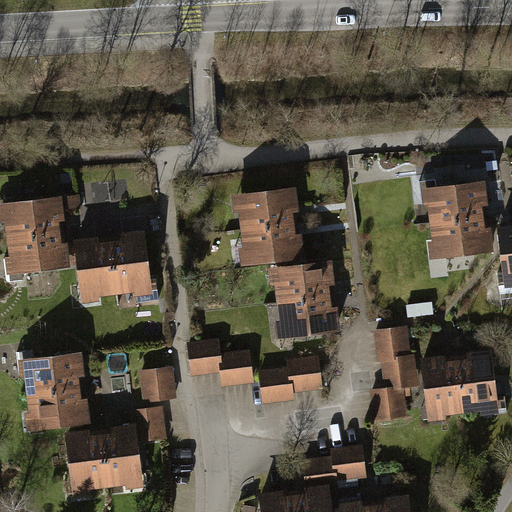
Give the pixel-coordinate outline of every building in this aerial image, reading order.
[(485,187),(422,194),(426,225),(489,217),(485,187)] [(294,193),(232,200),(236,232),(298,225),(294,193)] [(61,199),(0,206),(0,214),(3,242),(65,234),(61,199)] [(426,225),(430,259),(492,252),(489,217),(426,225)] [(236,232),(240,269),(303,262),(298,225),(236,232)] [(511,228),(500,229),(506,288),(511,286),(511,228)] [(65,234),(3,242),(8,277),(69,269),(65,234)] [(145,240),(109,243),(115,300),(150,297),(145,240)] [(109,243),(74,247),(79,304),(115,300),(109,243)] [(330,265),(267,275),(272,306),(335,296),(330,265)] [(272,306),(277,339),(340,329),(335,296),(272,306)] [(406,332),(375,336),(377,362),(409,358),(406,332)] [(218,345),(187,349),(192,381),(222,376),(218,345)] [(251,355),(221,360),(225,392),(256,387),(251,355)] [(78,357),(21,365),(25,398),(83,390),(78,357)] [(492,416),(486,357),(454,360),(459,419),(492,416)] [(412,394),(409,358),(377,362),(377,368),(383,367),(386,395),(406,395),(412,394)] [(315,359),(285,364),(290,396),(320,391),(315,359)] [(454,360),(422,364),(428,422),(459,419),(454,360)] [(285,368),(255,373),(260,405),(290,400),(285,368)] [(175,370),(141,375),(144,405),(179,401),(175,370)] [(83,390),(25,398),(30,430),(87,422),(83,390)] [(408,423),(406,395),(371,397),(374,425),(408,423)] [(163,412),(131,414),(134,445),(165,442),(163,412)] [(130,431),(98,434),(103,493),(136,490),(130,431)] [(98,434),(64,437),(70,496),(103,493),(98,434)] [(362,451),(331,453),(332,477),(343,477),(343,485),(364,484),(362,451)] [(331,460),(303,463),(306,489),(328,488),(330,494),(344,493),(343,485),(343,477),(332,477),(331,460)] [(293,511),(330,511),(328,488),(292,491),(293,511)] [(293,511),(292,491),(258,494),(259,511),(293,511)] [(409,511),(408,500),(373,503),(374,511),(409,511)] [(374,511),(373,503),(337,506),(337,511),(374,511)]
